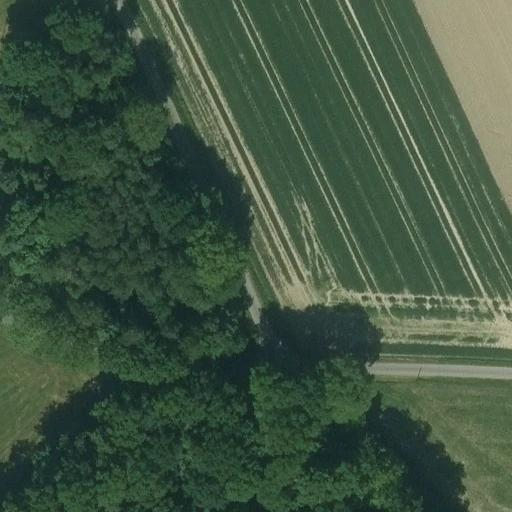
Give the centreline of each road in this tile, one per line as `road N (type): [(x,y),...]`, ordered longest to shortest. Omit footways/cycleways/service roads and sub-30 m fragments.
road 1 (unclassified): [(115,0),(281,366)]
road 2 (unclassified): [(511,373),(281,366)]
